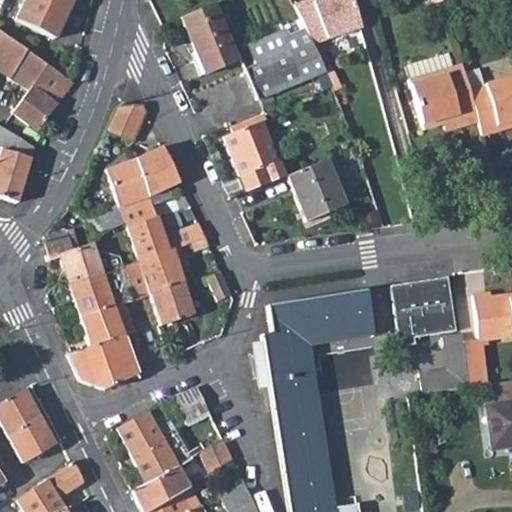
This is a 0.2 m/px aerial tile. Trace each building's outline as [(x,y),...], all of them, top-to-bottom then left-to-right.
[(52,40),(71,0),(21,0),(23,0),(19,10),(13,20),(52,40)] [(350,0),(312,0),(293,6),(304,29),(311,44),(359,29),(350,0)] [(213,5),(179,18),(204,74),(237,62),(213,5)] [(256,99),(324,72),(311,44),(304,29),(288,36),(285,29),(245,46),(254,67),(245,71),(256,99)] [(0,73),(8,79),(27,90),(11,112),(38,131),(69,87),(71,84),(0,33),(0,73)] [(421,132),(441,125),(455,121),(458,129),(476,123),(467,91),(460,67),(407,82),(421,132)] [(511,122),(511,78),(467,91),(476,123),(480,137),(498,132),(496,127),(511,122)] [(138,101),(115,101),(103,127),(129,139),(142,109),(138,101)] [(458,129),(455,121),(441,125),(443,133),(458,129)] [(275,163),(260,123),(222,138),(244,193),(269,183),(263,168),(275,163)] [(0,127),(0,198),(15,203),(29,156),(31,148),(0,127)] [(141,157),(105,170),(118,206),(147,196),(147,197),(177,184),(160,148),(141,157)] [(301,224),(342,208),(323,161),(281,178),(301,224)] [(178,236),(163,242),(151,207),(147,197),(147,196),(118,206),(123,222),(137,262),(170,250),(202,239),(198,228),(178,236)] [(85,220),(96,235),(123,222),(118,206),(115,206),(85,220)] [(58,257),(68,287),(101,275),(91,244),(73,250),(65,230),(42,238),(48,260),(48,261),(58,257)] [(176,265),(170,250),(137,262),(120,269),(131,300),(148,295),(182,283),(177,269),(176,265)] [(101,275),(68,287),(78,318),(123,303),(131,300),(120,269),(101,275)] [(227,292),(221,278),(218,271),(210,274),(204,276),(214,298),(227,292)] [(159,325),(192,315),(182,283),(148,295),(159,325)] [(364,291),(264,306),(269,333),(260,335),(267,384),(286,511),(334,511),(308,344),(371,336),(364,291)] [(469,297),(475,342),(511,337),(511,294),(487,298),(487,295),(469,297)] [(123,303),(78,318),(87,346),(89,348),(122,337),(117,319),(127,314),(123,303)] [(127,314),(117,319),(122,337),(134,332),(127,314)] [(459,335),(437,338),(438,349),(460,345),(460,344),(459,335)] [(65,354),(74,374),(129,355),(122,337),(89,348),(87,346),(69,353),(65,354)] [(475,342),(460,344),(460,345),(465,387),(480,385),(475,342)] [(407,395),(465,387),(460,345),(438,349),(441,370),(404,375),(407,395)] [(129,355),(74,374),(77,380),(104,390),(135,375),(129,355)] [(511,380),(494,383),(497,403),(511,401),(511,380)] [(210,419),(195,387),(158,405),(155,407),(160,418),(177,410),(188,433),(206,425),(206,421),(210,419)] [(0,423),(22,464),(54,445),(25,389),(0,403),(0,423)] [(511,401),(497,403),(486,404),(491,447),(511,444),(511,401)] [(124,447),(144,483),(145,484),(175,467),(187,460),(192,456),(208,447),(209,446),(206,442),(190,451),(178,429),(159,438),(145,412),(144,412),(114,429),(124,447)] [(219,467),(231,460),(221,439),(209,446),(219,467)] [(192,456),(203,477),(219,467),(209,446),(208,447),(192,456)] [(231,460),(219,467),(203,477),(196,481),(202,492),(225,478),(225,480),(237,472),(231,460)] [(15,500),(23,511),(63,511),(57,502),(82,484),(71,463),(15,500)] [(175,467),(145,484),(144,483),(130,491),(139,511),(145,511),(179,492),(179,491),(186,487),(175,467)] [(256,511),(241,481),(241,480),(216,494),(224,511),(256,511)] [(179,491),(179,492),(189,510),(190,510),(199,505),(188,486),(186,487),(179,491)] [(179,492),(145,511),(186,511),(189,510),(179,492)]
